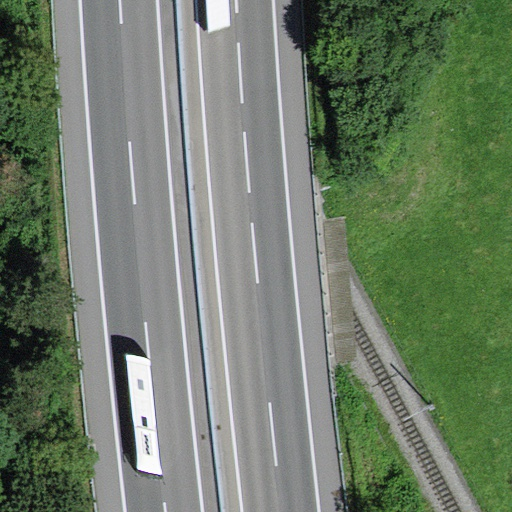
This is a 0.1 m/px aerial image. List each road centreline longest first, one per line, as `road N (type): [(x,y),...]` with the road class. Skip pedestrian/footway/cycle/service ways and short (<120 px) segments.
road 1 (motorway): [(279,511),(235,0)]
road 2 (motorway): [(119,0),(163,511)]
